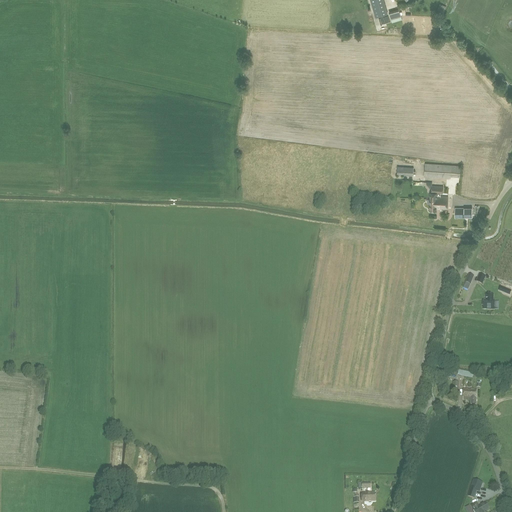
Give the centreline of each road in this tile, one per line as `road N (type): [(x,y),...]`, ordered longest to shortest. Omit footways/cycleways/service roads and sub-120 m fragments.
road 1 (unclassified): [(428,399),(450,303),(511,184)]
road 2 (unclassified): [(511,511),(485,442),(459,412),(428,399)]
